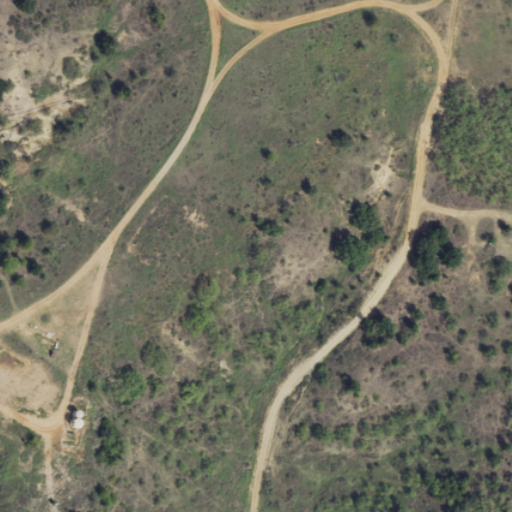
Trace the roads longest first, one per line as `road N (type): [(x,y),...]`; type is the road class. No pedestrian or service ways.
road 1 (residential): [(262,511),(263,494),(389,311),(409,244),(409,92),(384,26)]
road 2 (residential): [(49,408),(67,300),(166,151),(216,17)]
road 3 (residential): [(435,0),(384,26),(227,26),(195,0)]
road 4 (residential): [(466,0),(409,143)]
